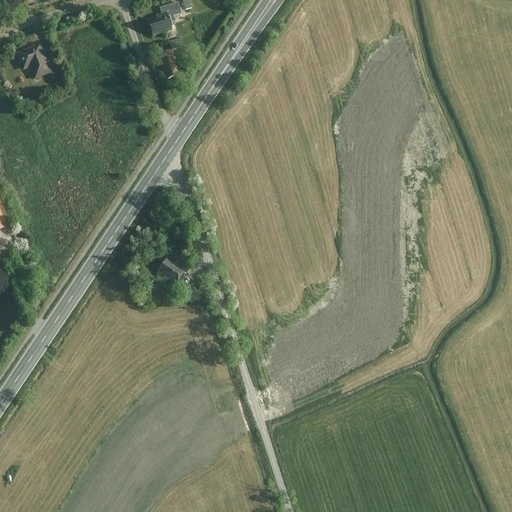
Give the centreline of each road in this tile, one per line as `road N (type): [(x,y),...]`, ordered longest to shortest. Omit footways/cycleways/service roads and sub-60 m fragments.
road 1 (unclassified): [(160,166),(175,175),(216,278),(290,511)]
road 2 (primary): [(0,407),(160,166)]
road 3 (primary): [(182,135),(275,0)]
road 4 (residential): [(182,135),(169,124),(120,0)]
